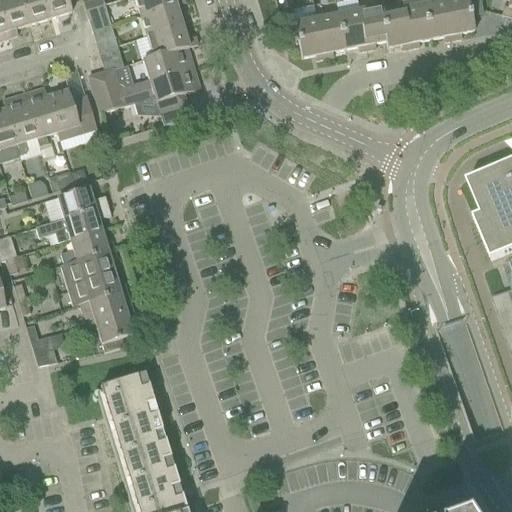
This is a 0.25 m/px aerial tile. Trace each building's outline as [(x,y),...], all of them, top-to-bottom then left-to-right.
[(18,0),(0,0),(0,12),(9,41),(16,39),(14,33),(28,29),(18,0)] [(18,0),(28,29),(49,22),(41,0),(18,0)] [(41,0),(49,22),(70,16),(64,0),(41,0)] [(84,15),(103,9),(100,0),(81,6),(84,15)] [(181,0),(176,0),(172,2),(171,0),(133,0),(132,0),(138,21),(174,10),(183,7),(181,0)] [(473,35),(470,19),(465,0),(462,0),(443,4),(451,45),(460,43),(459,38),(473,35)] [(511,0),(508,0),(506,10),(502,9),(500,19),(511,22),(511,0)] [(443,46),(451,45),(443,4),(422,8),(429,43),(442,41),(443,46)] [(416,46),(429,43),(422,8),(401,12),(409,53),(418,51),(416,46)] [(103,9),(84,15),(87,23),(106,17),(103,9)] [(401,12),(381,16),(380,9),(378,10),(386,52),(400,49),(401,55),(409,53),(401,12)] [(144,41),(181,31),(174,10),(138,21),(144,41)] [(386,52),(378,10),(357,14),(365,55),(374,53),(373,48),(384,46),(386,52)] [(0,12),(0,44),(9,41),(0,12)] [(357,56),(365,55),(357,14),(336,18),(343,54),(356,51),(357,56)] [(330,56),(343,54),(336,18),(315,22),(323,63),(331,61),(330,56)] [(315,65),(323,63),(315,22),(293,27),(300,62),(314,59),(315,65)] [(193,41),(185,43),(181,31),(144,41),(150,61),(140,64),(140,65),(196,49),(193,41)] [(113,41),(94,47),(97,56),(116,50),(113,41)] [(187,51),(196,49),(140,65),(146,85),(146,86),(192,72),(186,52),(187,52),(187,51)] [(116,50),(97,56),(99,64),(119,59),(116,50)] [(119,94),(93,102),(98,118),(141,105),(141,107),(155,107),(158,119),(162,118),(165,128),(189,121),(182,98),(198,94),(192,72),(146,86),(119,94)] [(93,102),(119,94),(113,74),(113,73),(103,77),(87,81),(93,102)] [(46,101),(45,101),(42,92),(22,98),(38,151),(47,148),(44,140),(56,136),(58,145),(59,144),(46,101)] [(85,100),(69,105),(66,94),(46,101),(59,144),(95,134),(85,100)] [(37,151),(38,151),(22,98),(1,104),(17,159),(24,157),(26,154),(24,146),(35,143),(37,151)] [(17,160),(17,159),(1,104),(1,105),(3,113),(0,114),(0,153),(14,149),(17,160)] [(511,165),(465,185),(479,219),(472,222),(490,264),(511,254),(511,165)] [(73,190),(85,186),(81,173),(69,177),(73,190)] [(52,197),(72,191),(68,176),(47,182),(52,197)] [(47,198),(44,190),(38,184),(27,188),(31,203),(47,198)] [(103,201),(90,205),(87,192),(54,202),(60,223),(61,224),(106,210),(103,201)] [(9,209),(26,205),(23,196),(7,201),(9,209)] [(96,224),(109,220),(106,210),(61,224),(60,223),(33,232),(37,243),(52,238),(55,248),(69,244),(99,235),(96,224)] [(103,247),(99,235),(69,244),(72,255),(59,259),(62,269),(112,254),(109,246),(103,247)] [(0,264),(14,261),(9,240),(0,242),(0,264)] [(112,254),(62,269),(58,270),(64,290),(112,276),(108,263),(114,262),(112,254)] [(16,274),(23,271),(20,259),(15,261),(14,261),(0,264),(0,265),(3,264),(7,279),(16,277),(16,274)] [(511,263),(508,265),(511,274),(511,293),(491,301),(511,362),(511,263)] [(71,311),(78,309),(124,295),(122,287),(116,289),(112,276),(64,290),(71,311)] [(16,305),(24,302),(20,288),(11,291),(16,305)] [(85,329),(93,327),(124,317),(128,316),(129,313),(124,295),(78,309),(85,329)] [(21,320),(28,318),(24,302),(16,305),(21,320)] [(126,341),(131,339),(124,317),(93,327),(103,357),(129,349),(126,341)] [(29,346),(36,344),(32,330),(24,332),(29,346)] [(55,367),(50,348),(47,341),(36,344),(29,346),(36,371),(55,367)] [(107,420),(152,407),(143,378),(98,392),(107,420)] [(115,448),(160,434),(152,407),(107,420),(115,448)] [(123,475),(168,462),(160,434),(115,448),(123,475)] [(132,503),(177,489),(168,462),(123,475),(132,503)] [(183,511),(180,501),(177,489),(132,503),(134,511),(183,511)]
